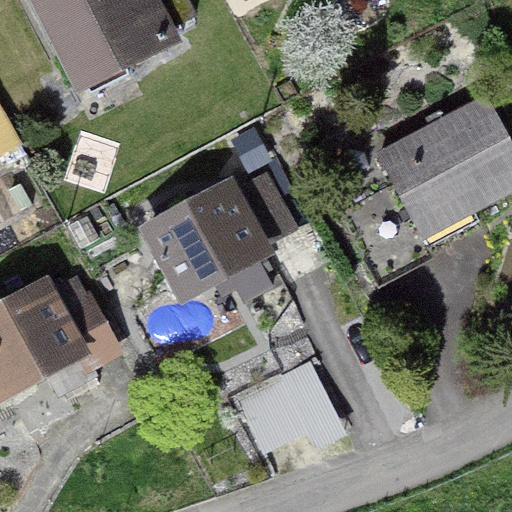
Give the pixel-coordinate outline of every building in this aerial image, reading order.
[(183,51),(158,0),(29,0),(80,102),(183,51)] [(511,182),(511,155),(486,107),(389,158),(426,228),(511,182)] [(235,194),(230,184),(139,233),(183,314),(273,265),(267,253),(298,236),(267,177),(235,194)] [(0,396),(85,359),(56,294),(0,318),(0,396)] [(346,439),(309,365),(233,403),(262,460),(307,437),(315,454),(346,439)]
